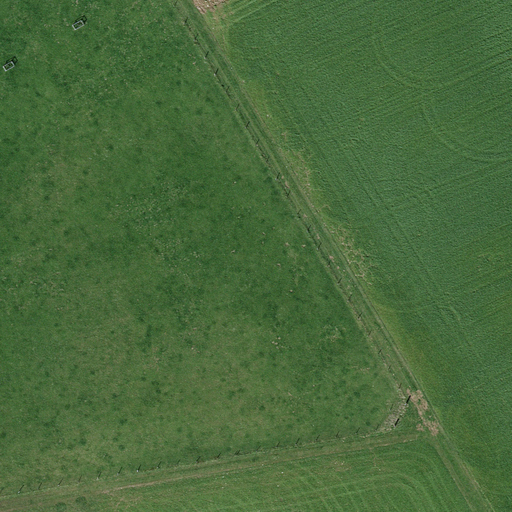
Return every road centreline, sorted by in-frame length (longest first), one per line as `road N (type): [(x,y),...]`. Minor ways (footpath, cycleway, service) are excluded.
road 1 (track): [(174,0),(430,437)]
road 2 (track): [(0,500),(292,447),(430,437)]
